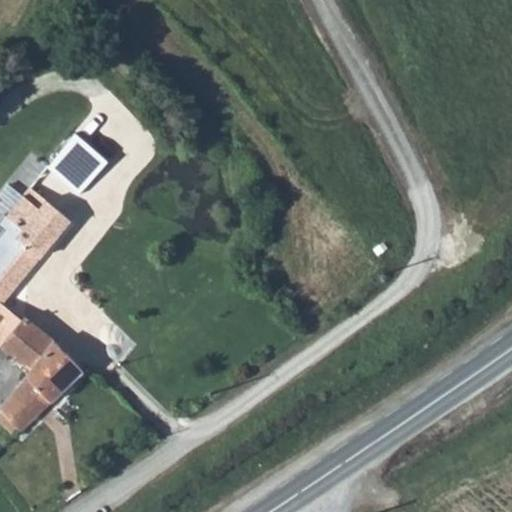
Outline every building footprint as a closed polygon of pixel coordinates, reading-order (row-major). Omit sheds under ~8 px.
[(103,163),(74,138),(71,136),(44,170),(75,196),(103,163)] [(114,175),(133,150),(123,141),(105,162),(114,175)] [(0,347),(9,354),(35,324),(29,318),(25,324),(0,304),(0,303),(64,222),(27,191),(22,196),(14,190),(4,201),(11,207),(4,217),(0,213),(0,347)] [(35,324),(9,354),(40,374),(62,347),(35,324)] [(40,374),(35,378),(59,400),(83,375),(62,347),(40,374)] [(35,378),(22,394),(46,415),(59,400),(35,378)] [(22,394),(4,416),(24,436),(46,415),(22,394)]
